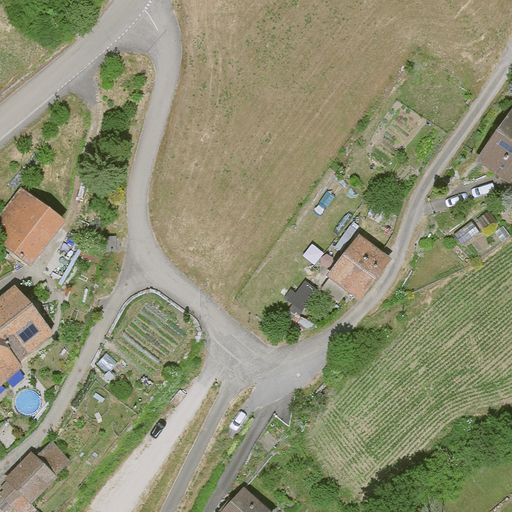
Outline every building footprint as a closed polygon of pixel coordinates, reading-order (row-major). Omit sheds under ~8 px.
[(511,111),(475,161),(511,187),(511,111)] [(0,244),(28,266),(62,222),(19,189),(0,214),(0,244)] [(388,259),(357,237),(328,277),(359,299),(388,259)] [(0,385),(20,369),(16,365),(52,334),(13,287),(0,297),(0,385)] [(70,461),(52,442),(0,490),(0,493),(17,511),(36,511),(37,511),(31,504),(57,479),(55,476),(70,461)] [(266,511),(243,490),(222,511),(266,511)]
